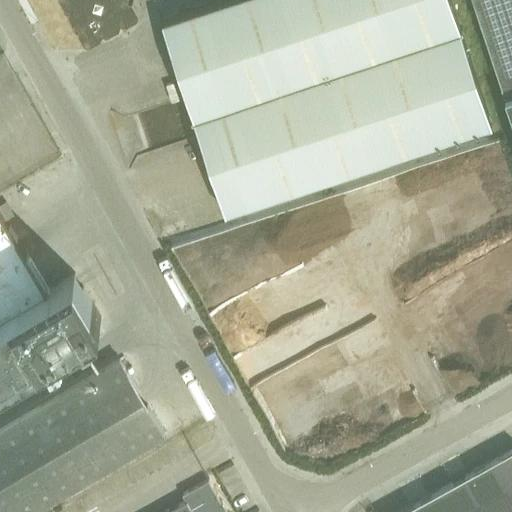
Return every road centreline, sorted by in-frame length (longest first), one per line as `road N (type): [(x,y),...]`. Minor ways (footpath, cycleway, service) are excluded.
road 1 (unclassified): [(289,511),(2,0)]
road 2 (unclassified): [(310,511),(511,400)]
